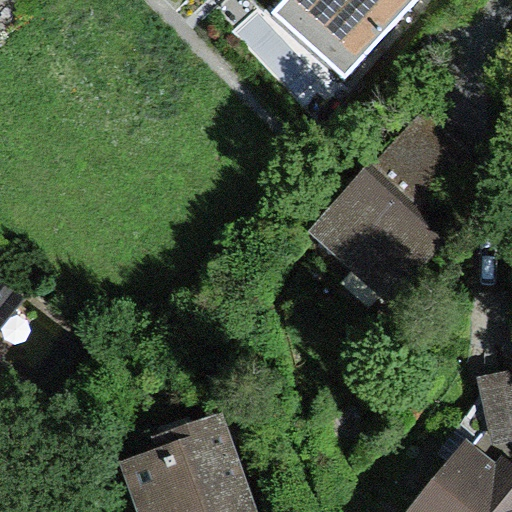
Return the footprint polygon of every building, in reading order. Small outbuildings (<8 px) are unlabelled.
[(420,0),(288,0),(273,18),(346,83),(420,0)] [(415,122),(304,239),(378,308),(440,242),(406,210),(454,159),(415,122)] [(0,323),(17,303),(0,288),(0,323)] [(118,475),(131,511),(250,511),(217,416),(144,442),(151,463),(118,475)] [(511,511),(511,493),(460,452),(410,511),(511,511)]
